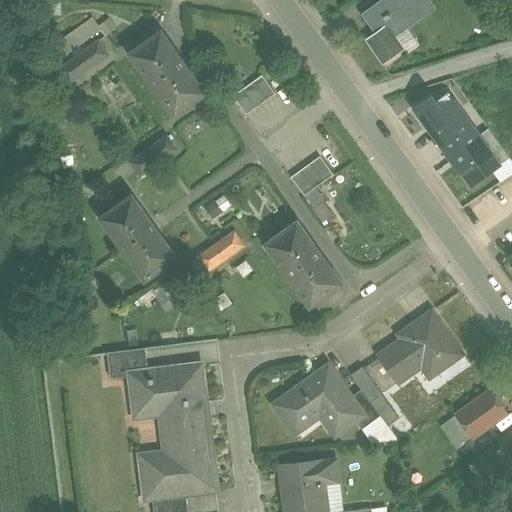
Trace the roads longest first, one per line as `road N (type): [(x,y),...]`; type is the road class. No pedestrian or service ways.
road 1 (residential): [(450,241),(326,337),(232,353),(247,505)]
road 2 (tertiary): [(450,241),(271,0)]
